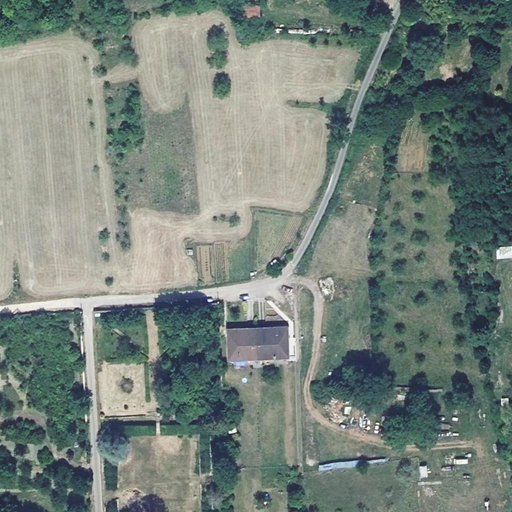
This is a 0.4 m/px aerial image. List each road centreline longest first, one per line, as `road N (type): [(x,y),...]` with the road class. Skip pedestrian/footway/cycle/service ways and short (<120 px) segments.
road 1 (track): [(402,0),(357,94),(322,208),(288,274)]
road 2 (residential): [(87,303),(98,511)]
road 3 (residential): [(288,274),(262,287),(87,303)]
